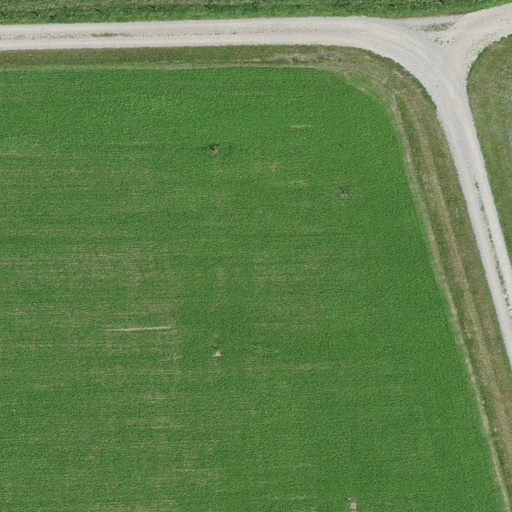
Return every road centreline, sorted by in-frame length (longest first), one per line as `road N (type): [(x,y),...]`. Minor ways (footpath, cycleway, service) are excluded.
road 1 (track): [(511,53),(0,57)]
road 2 (track): [(511,179),(478,56)]
